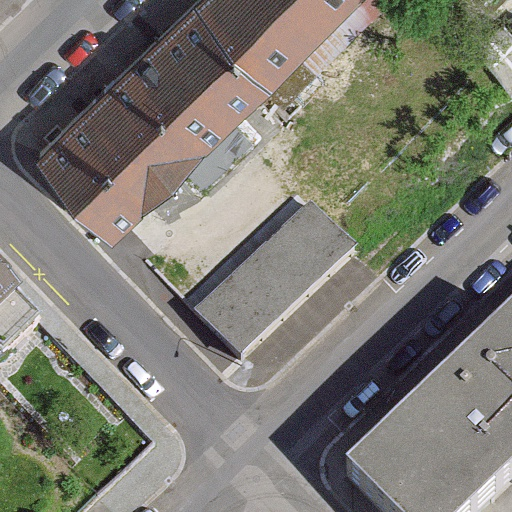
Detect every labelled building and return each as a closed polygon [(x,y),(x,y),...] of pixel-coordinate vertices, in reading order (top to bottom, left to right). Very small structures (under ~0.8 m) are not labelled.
[(197,0),(168,28),(240,101),(264,78),(283,98),(386,1),(385,0),(197,0)] [(511,15),(503,24),(478,48),(491,62),(511,84),(511,15)] [(240,101),(168,28),(104,90),(39,152),(111,226),(121,215),(240,101)] [(353,253),(309,207),(197,315),(241,361),(353,253)] [(0,361),(5,356),(39,324),(27,312),(16,300),(0,283),(0,361)] [(511,321),(510,319),(346,476),(380,511),(481,511),(503,492),(511,482),(511,321)]
